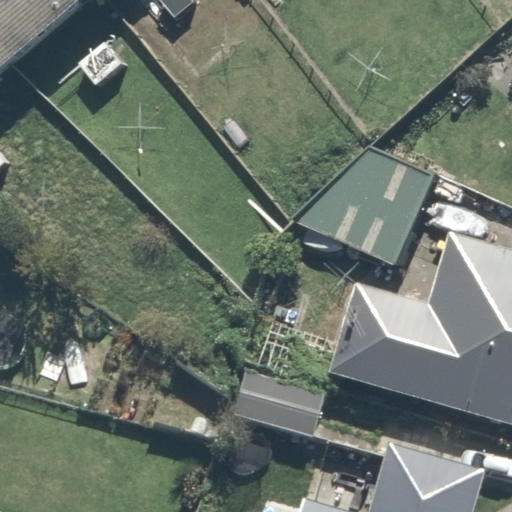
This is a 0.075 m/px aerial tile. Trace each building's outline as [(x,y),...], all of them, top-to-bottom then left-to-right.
[(0,0),(0,49),(57,0),(0,0)] [(437,156),(380,133),(283,220),(394,264),(437,156)] [(511,255),(430,231),(410,301),(337,280),(310,373),(511,431),(511,255)] [(317,393),(233,373),(222,417),(306,438),(317,393)] [(218,442),(172,426),(159,465),(206,480),(218,442)] [(463,511),(474,472),(370,444),(353,507),(295,491),(289,511),(463,511)]
